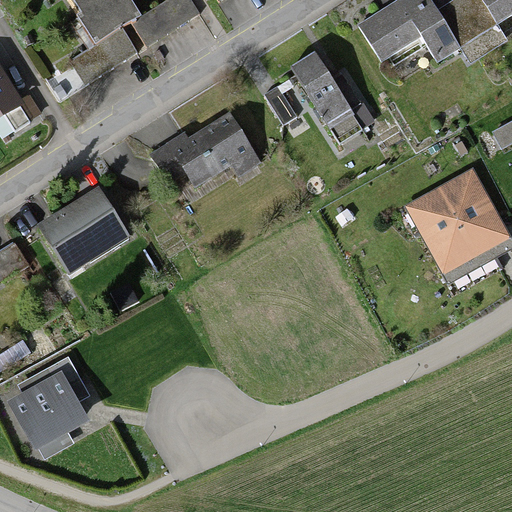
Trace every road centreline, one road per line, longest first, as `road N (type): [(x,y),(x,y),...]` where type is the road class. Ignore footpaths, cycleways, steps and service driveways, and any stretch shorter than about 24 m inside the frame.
road 1 (residential): [(314,0),(0,198)]
road 2 (residential): [(511,314),(253,435),(195,419)]
